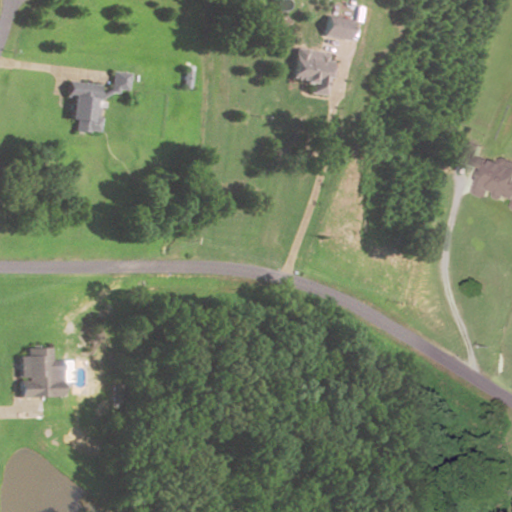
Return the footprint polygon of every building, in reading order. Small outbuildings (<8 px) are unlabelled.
[(325,17),(349,21),(345,40),(322,36),(325,17)] [(326,55),(325,61),(330,61),(325,97),(308,94),(309,84),(289,81),(294,50),(326,55)] [(64,82),(98,86),(97,94),(109,89),(110,73),(129,75),(127,92),(118,91),(117,95),(111,95),(96,103),(96,108),(99,108),(97,119),(100,119),(98,134),(87,132),(87,135),(72,133),(73,121),(66,120),(69,98),(62,98),(64,82)] [(455,157),(484,169),(475,192),(486,197),(489,189),(499,193),(498,196),(504,199),(505,195),(511,197),(511,165),(494,159),(492,163),(478,158),(482,148),(462,141),(455,157)] [(22,350),(46,349),(46,361),(56,361),(57,397),(14,398),(13,357),(23,357),(22,350)]
